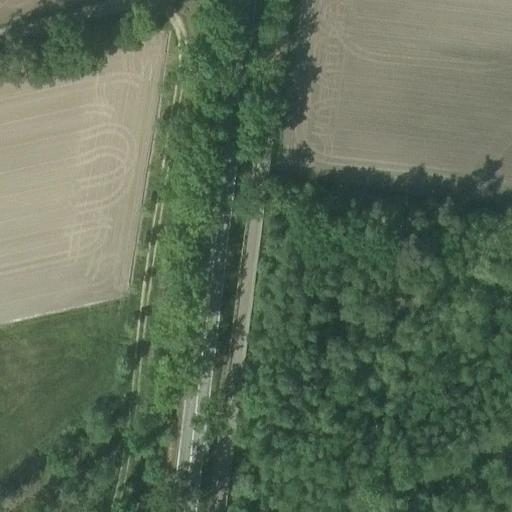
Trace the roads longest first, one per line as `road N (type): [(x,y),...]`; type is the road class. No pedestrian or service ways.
road 1 (track): [(113,511),(180,42),(174,20),(155,0)]
road 2 (primary): [(184,511),(242,0)]
road 3 (track): [(139,0),(0,39)]
